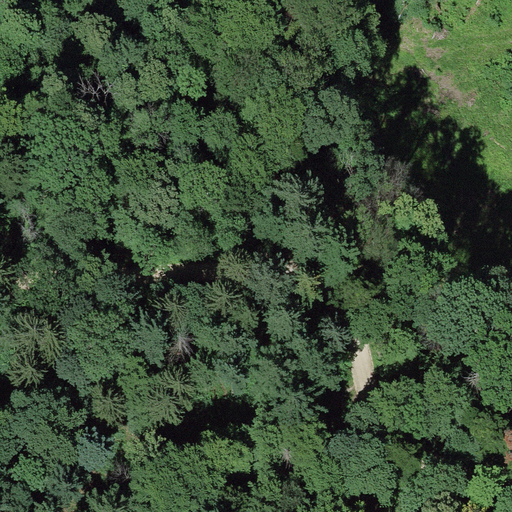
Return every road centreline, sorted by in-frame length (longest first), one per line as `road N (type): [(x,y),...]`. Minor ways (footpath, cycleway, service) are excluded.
road 1 (track): [(0,280),(299,270),(318,280),(346,317),(374,415),(390,438),(431,464),(511,490)]
road 2 (track): [(260,0),(315,30),(412,42),(511,14)]
